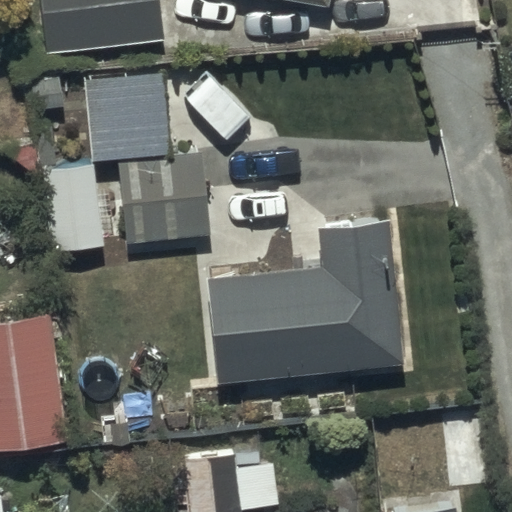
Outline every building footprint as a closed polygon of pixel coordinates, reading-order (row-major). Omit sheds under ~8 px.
[(32,0),(38,48),(157,34),(153,0),(32,0)] [(76,71),(87,157),(37,163),(48,248),(96,243),(90,194),(114,191),(120,239),(204,229),(194,147),(164,151),(153,61),(76,71)] [(318,261),(200,274),(211,377),(399,356),(383,214),(314,221),(318,261)] [(0,444),(64,436),(47,311),(0,317),(0,444)] [(474,408),(436,413),(447,491),(486,485),(474,408)] [(166,453),(173,511),(241,511),(233,445),(166,453)]
